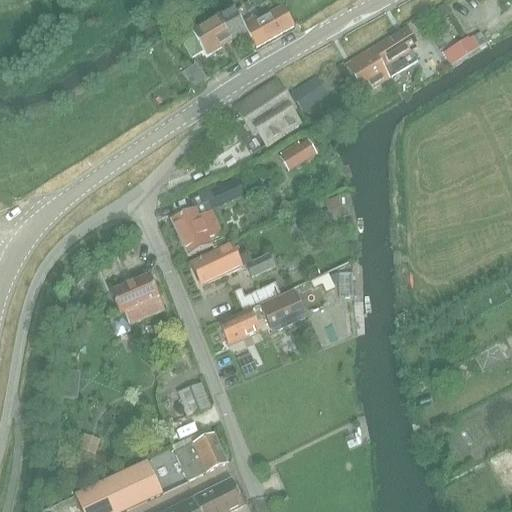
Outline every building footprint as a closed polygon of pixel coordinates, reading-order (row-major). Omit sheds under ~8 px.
[(448,6),(434,14),(439,22),(453,14),(448,6)] [(193,39),(183,45),(192,61),(202,55),(205,59),(232,44),(243,38),(248,47),(253,44),(256,49),(294,27),(283,7),(257,22),(254,18),(242,25),(233,10),(217,19),(191,35),(193,39)] [(372,50),(390,82),(391,82),(390,81),(404,72),(419,64),(413,54),(418,50),(406,29),(372,50)] [(451,67),(487,43),(480,33),(472,38),(471,36),(443,54),(451,67)] [(365,98),(390,82),(372,50),(345,67),(365,98)] [(196,65),(181,76),(192,92),(207,81),(196,65)] [(303,114),(331,98),(319,79),(292,95),(303,114)] [(255,140),(259,138),(268,153),(303,128),(294,114),(275,85),(236,110),(255,140)] [(283,157),(280,159),(289,173),(308,162),(297,144),(281,154),(283,157)] [(195,212),(171,223),(183,249),(188,259),(210,249),(213,248),(210,241),(222,235),(212,213),(225,207),(245,199),(244,198),(240,189),(236,182),(217,190),(215,186),(196,194),(199,199),(191,202),(195,212)] [(238,259),(232,246),(192,265),(203,289),(246,269),(252,281),(275,270),(269,257),(253,265),(248,255),(238,259)] [(328,276),(311,284),(313,288),(314,290),(317,289),(323,286),(326,295),(335,291),(328,276)] [(111,294),(121,318),(110,323),(118,340),(131,335),(128,329),(164,313),(149,278),(111,294)] [(245,298),(241,290),(233,294),(242,314),(281,297),(275,285),(245,298)] [(295,293),(282,299),(219,327),(228,348),(260,333),(257,325),(266,321),(273,336),(307,320),(295,293)] [(309,323),(298,329),(301,335),(312,330),(309,323)] [(250,356),(237,362),(245,381),(259,375),(250,356)] [(170,361),(175,375),(185,371),(180,357),(170,361)] [(178,395),(188,419),(211,410),(201,385),(178,395)] [(173,449),(189,484),(227,466),(211,430),(177,446),(178,447),(173,449)] [(84,436),(78,451),(95,457),(101,442),(84,436)] [(100,485),(75,496),(81,511),(131,511),(163,497),(147,463),(100,485)] [(66,473),(65,489),(76,490),(78,474),(66,473)] [(231,483),(170,511),(238,511),(244,509),(231,483)]
